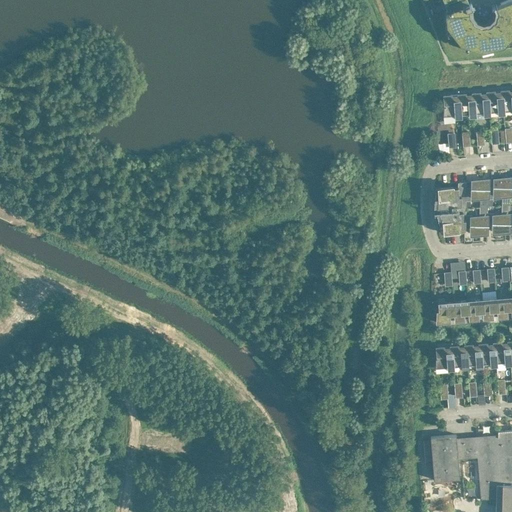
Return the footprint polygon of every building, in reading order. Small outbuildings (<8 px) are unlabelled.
[(470,1),(470,0),(439,0),(438,1),(440,0),(444,11),(447,10),(468,2),(470,1)] [(511,0),(507,0),(496,5),(498,10),(497,13),(496,13),(495,18),(494,20),(493,19),(489,24),(487,24),(487,23),(481,25),(479,24),(479,23),(474,21),(472,19),(473,19),(469,14),(469,12),(470,12),(470,11),(466,9),(473,6),(472,6),(471,6),(470,3),(471,3),(471,2),(469,3),(468,2),(447,10),(449,13),(445,13),(446,25),(457,38),(457,39),(460,42),(476,48),(480,50),(498,46),(502,45),(511,34),(511,0)] [(511,91),(508,92),(508,90),(502,91),(504,116),(504,111),(511,109),(511,91)] [(504,116),(502,91),(501,91),(501,92),(494,93),(494,91),(487,92),(489,117),(490,117),(489,112),(498,111),(499,116),(504,116)] [(489,117),(487,92),(487,94),(480,94),(479,92),(473,93),(475,118),(475,113),(484,112),(484,117),(489,117)] [(475,118),(473,93),(472,93),(472,95),(465,95),(465,94),(459,94),(461,119),(461,114),(469,113),(470,119),(475,118)] [(461,119),(459,94),(458,94),(458,96),(451,97),(451,95),(444,95),(444,105),(443,105),(443,116),(455,115),(456,120),(461,119)] [(510,197),(510,183),(511,176),(510,176),(510,178),(494,179),(494,185),(488,185),(488,199),(494,199),(494,195),(502,194),(502,204),(510,205),(510,197)] [(488,206),(488,199),(488,185),(488,178),(488,180),(472,181),(472,187),(466,188),(466,200),(472,201),(472,196),(480,196),(479,206),(488,206)] [(465,214),(466,200),(466,188),(466,182),(460,182),(460,186),(435,188),(434,191),(434,194),(434,196),(433,199),(433,202),(433,205),(433,207),(434,210),(434,214),(434,216),(435,218),(435,221),(436,224),(436,226),(437,229),(438,232),(464,230),(465,230),(465,228),(465,214)] [(509,224),(509,211),(510,205),(502,204),(501,215),(494,216),(494,213),(487,213),(487,226),(493,226),(493,231),(492,231),(508,230),(508,232),(509,232),(509,224)] [(487,234),(487,226),(487,213),(488,206),(479,206),(479,217),(472,217),(472,215),(465,214),(465,228),(471,228),(470,232),(470,233),(486,232),(486,234),(487,234)] [(511,314),(511,297),(496,298),(498,317),(507,316),(507,314),(511,314)] [(498,317),(496,298),(482,299),(483,318),(493,317),(493,316),(497,315),(497,317),(498,317)] [(483,318),(482,299),(468,300),(469,319),(479,318),(478,317),(483,316),(483,318)] [(469,319),(468,300),(453,301),(455,320),(464,320),(464,318),(469,318),(469,319)] [(455,320),(453,301),(439,303),(439,311),(437,311),(437,322),(450,321),(450,319),(454,319),(454,320),(455,320)] [(511,366),(508,341),(508,343),(501,343),(500,342),(494,342),(496,368),(497,368),(496,362),(505,361),(505,366),(510,366),(511,366)] [(496,368),(494,342),(494,344),(486,345),(486,343),(480,343),(482,369),(482,363),(491,363),(491,368),(496,367),(496,368)] [(482,369),(480,343),(479,343),(479,345),(472,346),(472,344),(465,345),(467,370),(468,370),(467,365),(476,364),(477,369),(481,368),(482,369)] [(467,370),(465,345),(465,347),(458,347),(457,345),(451,346),(453,371),(454,371),(453,366),(462,365),(462,370),(467,370)] [(453,371),(451,346),(450,346),(451,348),(443,348),(443,347),(436,347),(437,358),(436,358),(436,357),(435,367),(448,366),(448,371),(453,371)] [(511,511),(511,429),(498,431),(497,434),(456,437),(456,434),(430,436),(430,439),(423,440),(425,461),(432,461),(434,480),(459,478),(458,459),(476,457),(480,499),(496,499),(495,511),(511,511)]
